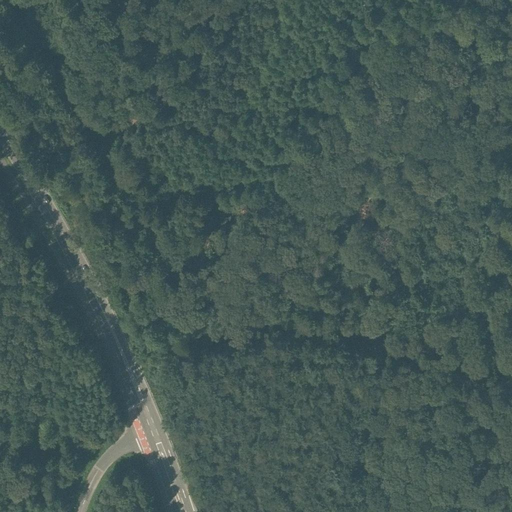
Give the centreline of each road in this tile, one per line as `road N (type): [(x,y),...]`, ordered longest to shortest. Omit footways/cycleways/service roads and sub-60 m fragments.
road 1 (track): [(511,358),(453,360),(270,322),(193,337),(129,362)]
road 2 (primary): [(0,126),(129,362),(154,430)]
